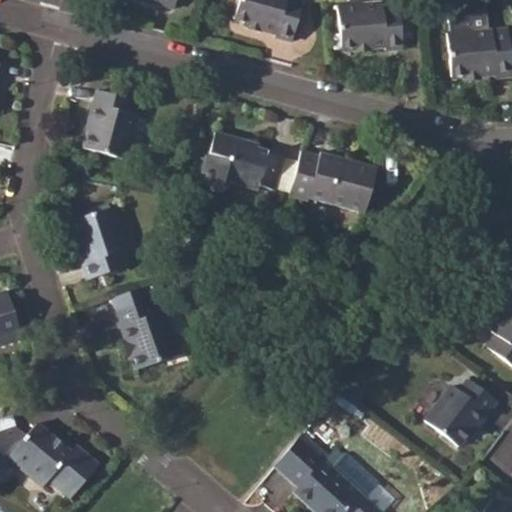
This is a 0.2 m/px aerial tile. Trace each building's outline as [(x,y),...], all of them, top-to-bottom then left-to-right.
[(232,0),(228,15),(253,23),(253,25),(270,30),(270,34),(285,39),(295,0),(232,0)] [(332,0),(336,44),(360,42),(361,46),(381,44),(381,47),(398,46),(393,1),(377,3),(376,0),(332,0)] [(467,25),(442,27),(447,73),(472,71),(472,75),(491,73),(491,76),(507,74),(502,26),(468,28),(467,25)] [(86,125),(79,150),(120,161),(131,119),(124,117),(128,101),(93,92),(85,124),(86,125)] [(195,182),(223,190),(225,182),(254,191),(256,185),(272,189),(273,187),(282,158),(282,156),(256,148),(242,144),(242,141),(240,140),(213,132),(206,155),(203,155),(195,182)] [(287,191),(287,192),(307,198),(308,195),(362,210),(374,167),(320,150),(319,154),(300,149),(296,161),(287,191)] [(70,222),(74,233),(78,246),(76,247),(81,264),(80,267),(85,280),(131,265),(126,250),(129,249),(123,229),(126,228),(118,205),(70,222)] [(491,331),(482,343),(511,366),(511,292),(510,290),(484,325),(491,331)] [(5,292),(0,293),(0,338),(18,333),(5,292)] [(148,302),(115,314),(112,315),(117,329),(119,329),(124,344),(127,343),(131,355),(135,370),(178,355),(170,332),(168,333),(161,314),(154,316),(150,302),(148,302)] [(454,381),(427,415),(461,441),(476,422),(478,424),(499,398),(469,375),(460,386),(454,381)] [(13,426),(0,431),(0,462),(9,460),(39,485),(45,479),(67,496),(94,463),(72,444),(67,450),(34,423),(24,435),(13,426)] [(301,434),(274,466),(282,474),(293,484),(318,507),(314,511),(334,511),(337,510),(339,511),(365,511),(372,504),(355,489),(319,456),(322,452),(310,442),(301,434)] [(511,511),(511,506),(496,495),(482,511),(511,511)]
